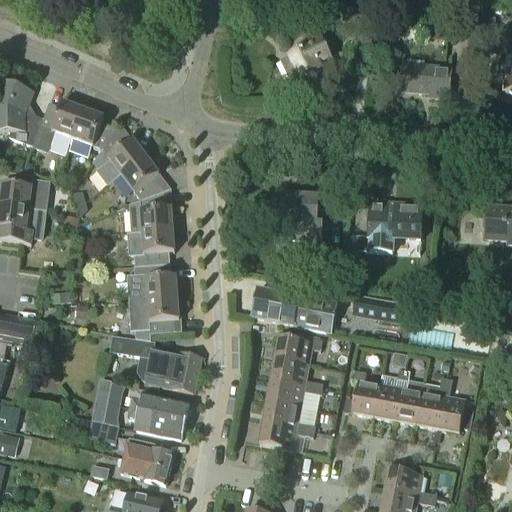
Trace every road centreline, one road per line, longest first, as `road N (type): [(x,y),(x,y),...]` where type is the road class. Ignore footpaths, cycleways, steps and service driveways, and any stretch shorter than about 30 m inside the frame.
road 1 (residential): [(193,511),(219,346),(209,147),(184,119)]
road 2 (residential): [(511,150),(237,133),(184,119)]
road 3 (residential): [(184,119),(0,43)]
road 4 (residential): [(215,0),(184,119)]
